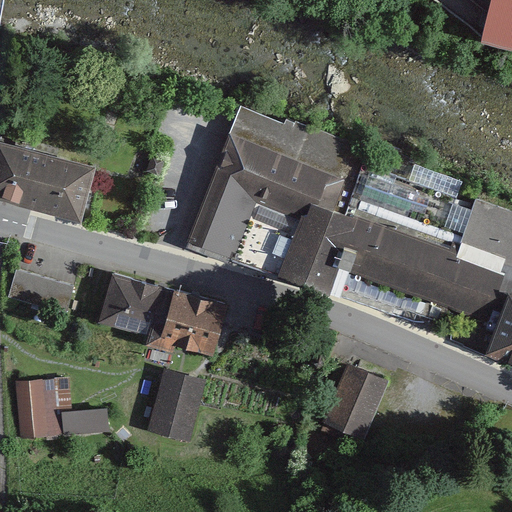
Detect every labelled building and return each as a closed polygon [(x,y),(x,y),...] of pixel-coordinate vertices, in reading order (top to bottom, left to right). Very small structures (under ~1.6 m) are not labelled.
[(511,0),(487,0),(482,24),(478,39),(511,47),(511,0)] [(367,153),(235,110),(188,245),(235,263),(258,207),(300,218),(279,275),(331,294),(336,272),(488,323),(503,269),(511,272),(511,214),(362,166),(367,153)] [(92,168),(0,143),(0,198),(79,220),(92,168)] [(17,267),(10,293),(68,308),(75,282),(17,267)] [(227,307),(109,276),(96,324),(215,355),(227,307)] [(511,295),(505,293),(484,355),(511,364),(511,295)] [(388,381),(344,365),(322,422),(366,439),(388,381)] [(206,384),(163,374),(149,436),(192,446),(206,384)] [(68,382),(17,386),(21,442),(109,435),(107,411),(70,414),(68,382)]
